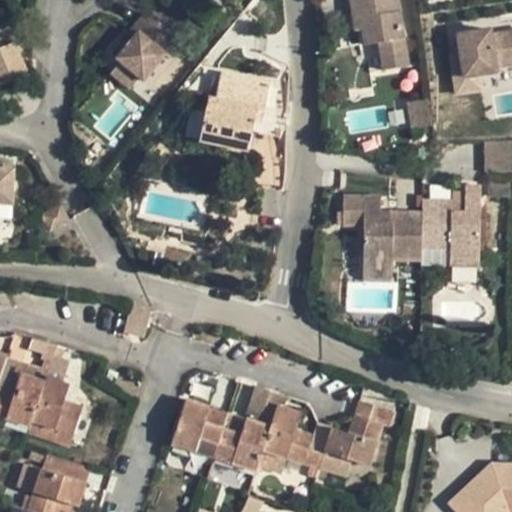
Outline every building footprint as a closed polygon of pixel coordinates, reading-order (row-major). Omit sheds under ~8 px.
[(382,57),(405,53),(396,0),(351,0),(355,24),(362,23),(363,29),(365,45),(380,43),(382,57)] [(170,59),(182,45),(145,13),(133,28),(138,31),(124,48),(116,59),(120,62),(139,78),(144,82),(165,55),(170,59)] [(362,23),(355,24),(356,31),(363,29),(362,23)] [(501,27),(460,32),(467,81),(508,75),(507,68),(511,67),(511,31),(502,32),(501,27)] [(138,31),(133,28),(119,45),(124,48),(138,31)] [(16,42),(0,49),(0,84),(28,72),(16,42)] [(405,53),(382,57),(384,70),(407,67),(405,53)] [(130,89),(139,78),(120,62),(111,73),(130,89)] [(208,98),(199,141),(248,151),(251,134),(280,139),(278,85),(221,73),(216,99),(208,98)] [(409,124),(429,123),(428,101),(409,101),(409,124)] [(191,110),(185,136),(197,139),(204,113),(191,110)] [(511,142),(485,143),(486,171),(511,170),(511,142)] [(0,204),(13,205),(14,169),(0,168),(0,204)] [(450,258),(480,258),(481,186),(465,186),(465,192),(465,211),(452,211),(452,200),(422,199),(422,211),(422,249),(450,249),(450,258)] [(453,192),(452,200),(452,211),(465,211),(465,192),(453,192)] [(422,261),(422,249),(422,211),(390,211),(390,212),(381,212),(382,196),(343,195),(343,226),(364,226),(363,268),(392,269),(393,261),(422,261)] [(0,219),(12,219),(13,205),(0,204),(0,219)] [(53,209),(62,225),(69,221),(60,205),(53,209)] [(50,232),(62,225),(53,209),(41,216),(50,232)] [(480,258),(450,258),(450,267),(480,267),(480,258)] [(392,269),(363,268),(363,278),(393,278),(392,269)] [(3,368),(0,377),(0,387),(14,392),(20,374),(3,368)] [(118,374),(109,371),(107,378),(116,381),(118,374)] [(31,421),(44,381),(20,374),(14,392),(0,387),(0,415),(30,425),(31,421)] [(44,381),(31,421),(49,427),(46,438),(55,441),(58,431),(74,436),(81,414),(62,408),(64,400),(69,384),(45,377),(44,381)] [(262,393),(258,404),(276,409),(277,405),(279,399),(262,393)] [(227,413),(185,399),(171,443),(172,444),(195,451),(209,456),(213,457),(227,413)] [(62,408),(81,414),(83,406),(64,400),(62,408)] [(332,427),(318,468),(347,477),(352,460),(369,466),(383,424),(390,427),(395,413),(359,401),(355,415),(361,417),(355,435),(349,433),(332,427)] [(270,427),(262,450),(286,458),(318,468),(332,427),(318,423),(314,436),(311,443),(293,437),(296,430),(301,413),(277,405),(276,409),(270,427)] [(270,427),(227,413),(213,457),(229,462),(243,467),(255,471),(257,465),(262,450),(270,427)] [(361,417),(355,415),(349,433),(355,435),(361,417)] [(28,432),(46,438),(49,427),(31,421),(30,425),(28,432)] [(314,436),(296,430),(293,437),(311,443),(314,436)] [(71,446),(74,436),(58,431),(55,441),(71,446)] [(172,444),(169,453),(192,461),(195,451),(172,444)] [(282,473),(286,458),(262,450),(257,465),(282,473)] [(195,451),(192,461),(188,471),(202,476),(209,456),(195,451)] [(34,492),(27,511),(31,511),(65,511),(68,504),(78,507),(86,483),(91,468),(46,454),(41,469),(34,492)] [(243,467),(229,462),(223,480),(236,485),(243,467)] [(511,511),(511,464),(491,464),(450,504),(458,511),(511,511)] [(34,492),(41,469),(27,465),(19,487),(34,492)]
